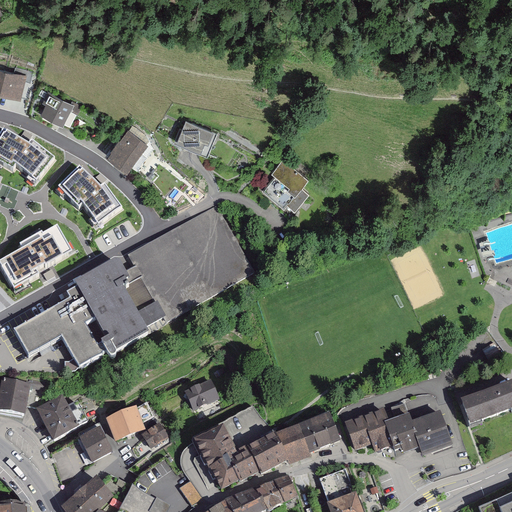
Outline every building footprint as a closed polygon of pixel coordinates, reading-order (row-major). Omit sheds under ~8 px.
[(2,0),(0,0),(0,19),(8,17),(2,0)] [(31,75),(0,68),(0,93),(25,99),(31,75)] [(83,106),(50,92),(45,106),(51,108),(48,117),(69,125),(73,114),(79,117),(83,106)] [(221,133),(190,121),(181,142),(213,156),(221,133)] [(153,144),(132,130),(113,158),(135,172),(153,144)] [(36,187),(47,172),(55,162),(33,145),(28,150),(5,135),(0,143),(0,169),(13,177),(16,171),(24,178),(36,187)] [(314,178),(285,158),(273,174),(280,178),(270,194),(300,217),(314,196),(306,191),(314,178)] [(98,238),(111,230),(128,219),(110,189),(96,197),(78,174),(54,193),(73,215),(82,209),(98,238)] [(71,297),(15,329),(30,355),(63,336),(81,367),(107,353),(112,356),(117,354),(117,349),(259,271),(216,207),(129,255),(134,267),(129,271),(119,257),(85,276),(75,282),(76,287),(68,291),(71,297)] [(71,260),(56,229),(18,249),(23,258),(0,269),(0,279),(12,302),(38,289),(33,280),(71,260)] [(36,387),(5,382),(0,415),(31,419),(36,387)] [(223,403),(215,385),(186,399),(194,416),(223,403)] [(511,386),(462,406),(472,434),(511,418),(511,386)] [(71,395),(42,410),(57,440),(87,425),(71,395)] [(407,396),(393,400),(395,407),(409,403),(407,396)] [(146,404),(114,421),(124,440),(151,426),(148,420),(154,417),(146,404)] [(384,415),(346,428),(355,455),(374,448),(378,457),(397,450),(389,427),(384,415)] [(341,444),(330,416),(287,435),(299,462),(321,453),(341,444)] [(415,418),(389,427),(397,450),(399,455),(401,454),(404,460),(420,455),(422,462),(453,451),(441,417),(417,425),(415,418)] [(103,428),(80,442),(95,467),(118,453),(103,428)] [(174,441),(166,429),(146,441),(155,454),(174,441)] [(238,457),(223,429),(194,445),(222,494),(260,479),(248,452),(238,457)] [(287,435),(248,452),(260,479),(271,473),(273,477),(299,462),(287,435)] [(169,456),(138,471),(144,483),(175,468),(169,456)] [(371,511),(353,468),(324,480),(337,511),(371,511)] [(120,469),(107,481),(129,507),(136,495),(126,483),(130,480),(120,469)] [(103,475),(66,505),(71,511),(107,511),(123,500),(107,481),(103,475)] [(307,500),(298,479),(285,485),(294,505),(307,500)] [(205,499),(193,482),(182,490),(194,507),(205,499)] [(281,511),(294,505),(285,485),(270,490),(279,511),(281,511)] [(172,511),(176,506),(162,498),(161,501),(140,488),(136,495),(129,507),(125,511),(172,511)] [(278,511),(270,490),(237,504),(241,511),(278,511)] [(0,511),(33,511),(33,502),(4,504),(0,503),(0,511)] [(477,511),(511,511),(511,506),(501,511),(497,503),(479,511),(477,511)]
